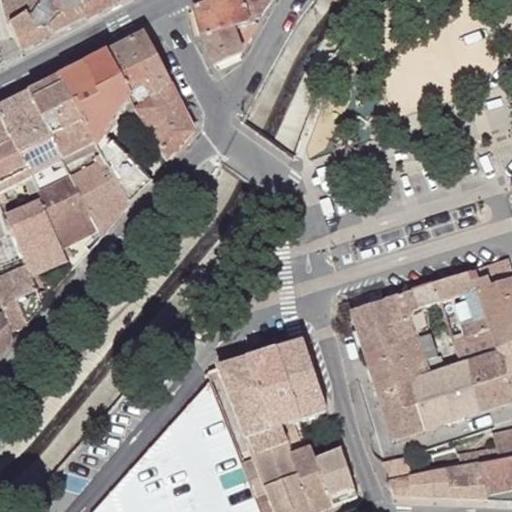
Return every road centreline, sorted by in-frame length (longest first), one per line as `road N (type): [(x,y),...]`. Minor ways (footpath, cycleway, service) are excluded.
road 1 (residential): [(0,402),(139,240),(218,128)]
road 2 (residential): [(297,217),(377,511)]
road 3 (residential): [(511,232),(493,189),(347,235),(324,235)]
road 4 (primary): [(168,9),(23,77)]
road 5 (residential): [(218,128),(299,0)]
road 6 (residential): [(168,9),(218,128)]
